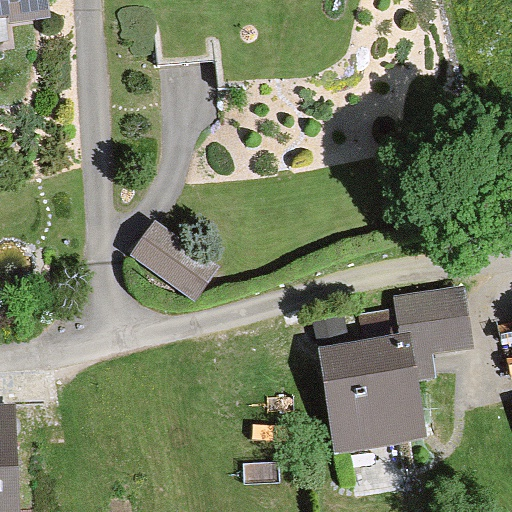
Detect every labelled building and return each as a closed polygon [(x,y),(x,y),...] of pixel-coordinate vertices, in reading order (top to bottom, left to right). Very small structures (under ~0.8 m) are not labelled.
[(44,0),(0,0),(0,25),(46,22),(44,0)] [(215,6),(150,13),(155,61),(218,55),(221,86),(279,80),(274,26),(217,31),(215,6)] [(141,251),(124,269),(157,300),(174,282),(141,251)] [(399,337),(316,351),(336,461),(443,442),(429,358),(486,348),(473,276),(426,284),(429,301),(393,308),(399,337)] [(0,511),(17,511),(16,440),(0,440),(0,511)]
